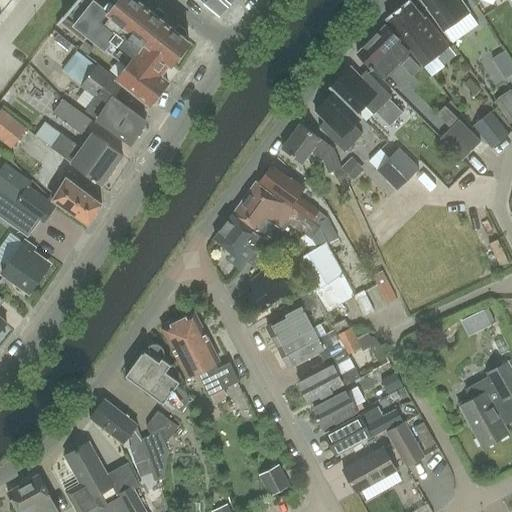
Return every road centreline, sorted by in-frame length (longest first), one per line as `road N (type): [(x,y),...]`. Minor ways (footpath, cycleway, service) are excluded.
road 1 (residential): [(0,379),(233,48)]
road 2 (residential): [(474,502),(390,346),(392,335),(511,283)]
road 3 (residential): [(382,0),(193,249)]
road 4 (residential): [(193,249),(66,431),(0,479)]
road 5 (residential): [(326,504),(193,249)]
